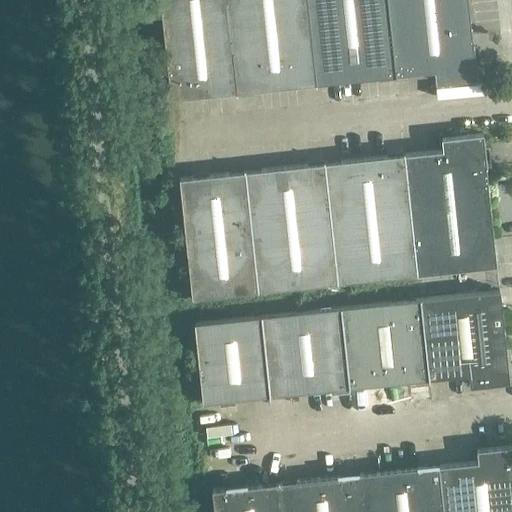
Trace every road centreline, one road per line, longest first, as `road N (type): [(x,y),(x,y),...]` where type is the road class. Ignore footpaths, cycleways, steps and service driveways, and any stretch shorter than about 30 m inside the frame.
road 1 (unclassified): [(189,136),(511,103)]
road 2 (unclassified): [(511,417),(222,444)]
